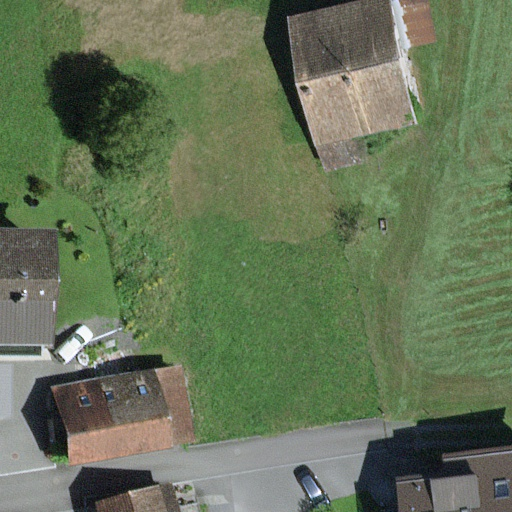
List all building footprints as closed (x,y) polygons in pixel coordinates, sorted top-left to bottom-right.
[(394,2),(291,24),(318,153),(421,131),(394,2)] [(37,242),(0,241),(0,345),(36,346),(37,242)] [(176,371),(56,392),(68,463),(189,441),(176,371)] [(461,474),(412,480),(416,511),(511,511),(511,451),(459,458),(461,474)] [(156,511),(152,497),(98,511),(156,511)]
